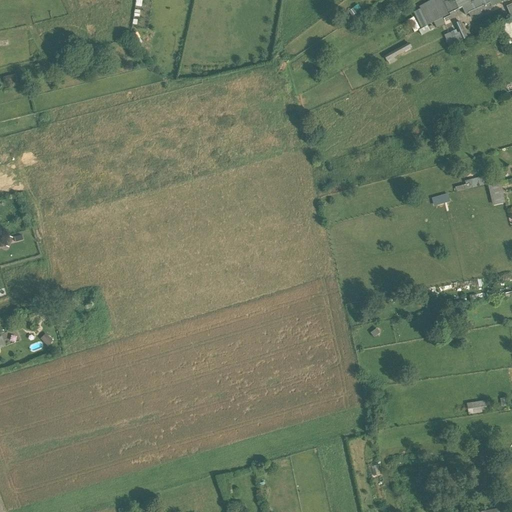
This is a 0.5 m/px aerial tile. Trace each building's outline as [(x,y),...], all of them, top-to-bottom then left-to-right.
[(465,6),(470,3),(468,0),(458,0),(453,3),(451,0),(448,0),(444,2),(442,0),(431,0),(418,7),(427,25),(462,7),(465,6)] [(476,0),(470,3),(465,6),(469,13),(472,12),(490,3),(488,0),(476,0)] [(511,22),(503,26),(510,44),(511,43),(511,31),(511,30),(511,29),(511,22)] [(466,39),(462,28),(444,34),(448,45),(466,39)] [(493,206),(505,202),(501,184),(488,187),(493,206)] [(434,205),(450,201),(448,193),(432,197),(434,205)] [(53,314),(48,316),(51,327),(57,326),(53,314)] [(467,402),(468,414),(487,411),(485,399),(467,402)]
